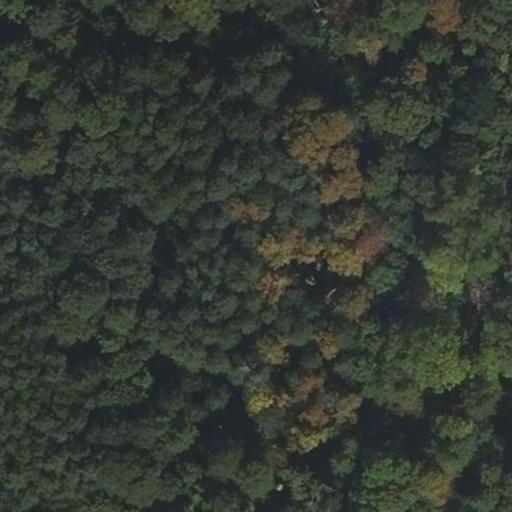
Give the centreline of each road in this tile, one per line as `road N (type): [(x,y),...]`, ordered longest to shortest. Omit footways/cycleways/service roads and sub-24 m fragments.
road 1 (track): [(344,511),(372,464),(422,151),(511,17)]
road 2 (track): [(451,511),(459,356),(479,278),(511,206)]
